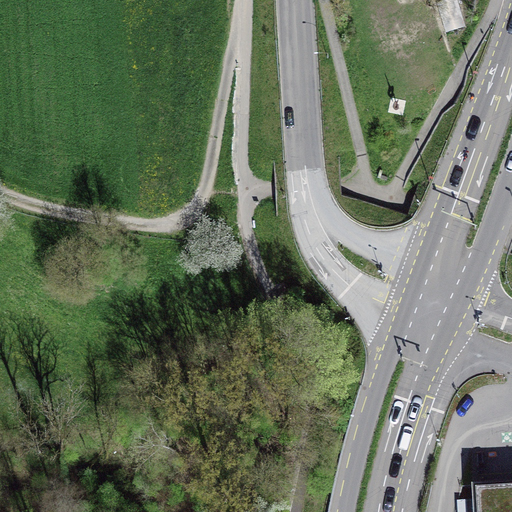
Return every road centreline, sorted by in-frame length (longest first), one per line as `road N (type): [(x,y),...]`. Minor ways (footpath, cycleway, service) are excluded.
road 1 (tertiary): [(413,292),(337,246),(314,213),(303,167),(296,0)]
road 2 (primary): [(511,39),(413,292)]
road 3 (primary): [(413,292),(377,377),(344,511)]
road 4 (track): [(0,192),(141,225),(180,221),(203,192)]
road 5 (primary): [(386,511),(419,394),(453,313)]
road 6 (track): [(203,192),(242,0)]
road 7 (primary): [(453,313),(511,180)]
